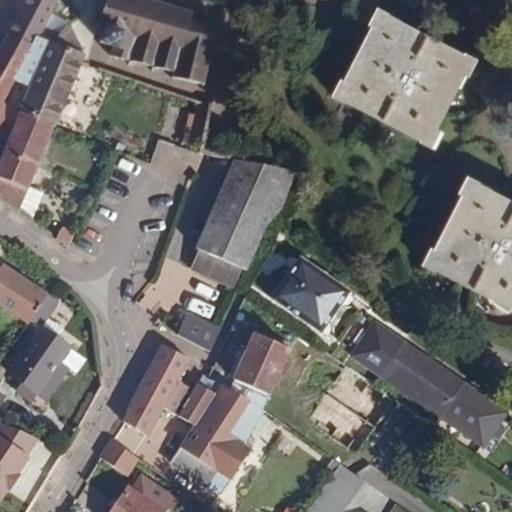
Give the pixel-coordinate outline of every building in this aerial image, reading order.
[(36,38),(84,55),(70,24),(61,34),(45,26),(57,2),(53,0),(27,0),(8,37),(32,46),(36,38)] [(191,13),(144,0),(106,0),(98,29),(104,30),(99,44),(111,49),(110,58),(176,75),(175,80),(204,86),(217,25),(191,20),(191,13)] [(467,75),(477,57),(463,50),(462,52),(389,14),(389,12),(377,5),(367,24),(371,26),(344,78),(340,77),(329,95),(343,102),(345,99),(418,137),(417,141),(429,147),(439,128),(437,127),(464,74),(467,75)] [(21,114),(54,127),(81,63),(84,55),(36,38),(32,46),(8,37),(0,51),(0,109),(11,89),(18,91),(22,85),(31,88),(21,114)] [(202,143),(210,118),(194,113),(186,138),(202,143)] [(0,199),(18,212),(54,127),(21,114),(16,124),(0,118),(0,137),(9,141),(0,162),(0,199)] [(290,182),(296,172),(234,161),(195,248),(200,250),(191,271),(235,289),(244,271),(247,271),(266,229),(280,214),(290,182)] [(511,199),(479,182),(479,180),(466,172),(457,192),(461,193),(434,246),(430,244),(420,263),(433,270),(435,267),(509,306),(509,309),(511,310),(511,199)] [(55,240),(67,249),(74,234),(63,227),(55,240)] [(348,293),(301,260),(274,299),(322,332),(348,293)] [(0,320),(23,335),(48,296),(4,267),(0,272),(0,320)] [(48,296),(23,335),(32,342),(8,375),(21,384),(39,397),(61,365),(72,349),(42,329),(59,303),(48,296)] [(194,299),(191,312),(215,318),(218,305),(194,299)] [(178,336),(214,353),(225,328),(190,312),(178,336)] [(504,414),(374,324),(352,357),(481,447),(504,414)] [(357,374),(299,333),(288,350),(255,335),(234,381),(269,397),(299,420),(297,423),(317,437),(337,410),(333,407),(357,374)] [(148,436),(189,362),(162,347),(122,422),(148,436)] [(70,371),(61,365),(39,397),(48,403),(70,371)] [(269,397),(234,381),(230,391),(262,410),(269,397)] [(39,397),(21,384),(15,393),(32,405),(39,397)] [(230,391),(221,386),(194,426),(169,464),(219,494),(249,452),(242,446),(263,411),(262,410),(230,391)] [(423,420),(399,404),(362,458),(386,475),(423,420)] [(35,458),(1,435),(0,435),(0,505),(2,506),(13,490),(16,492),(27,477),(24,474),(35,458)] [(139,460),(111,441),(102,456),(129,475),(139,460)] [(341,511),(363,482),(340,465),(307,511),(341,511)] [(179,502),(142,477),(132,492),(128,489),(112,511),(163,511),(173,509),(179,502)]
